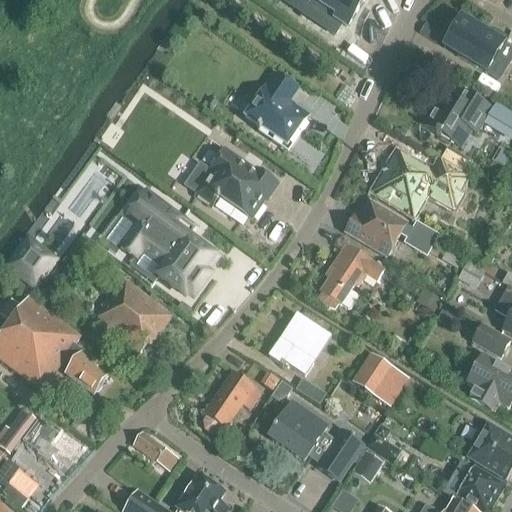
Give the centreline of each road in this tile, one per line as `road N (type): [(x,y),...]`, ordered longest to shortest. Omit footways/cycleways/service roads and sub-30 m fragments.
road 1 (residential): [(144,423),(313,227),(418,0)]
road 2 (track): [(231,0),(373,94)]
road 3 (residential): [(289,511),(144,423)]
road 4 (residential): [(58,511),(144,423)]
